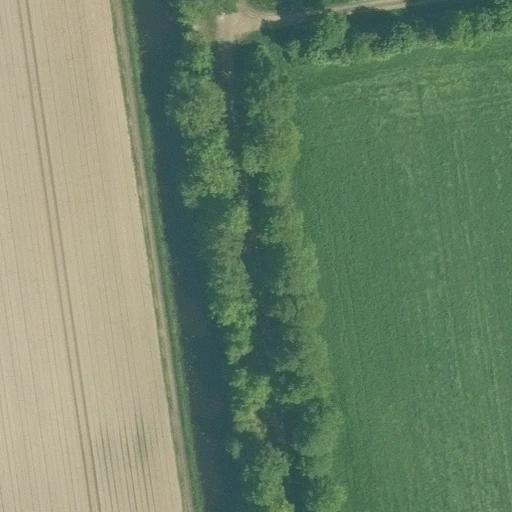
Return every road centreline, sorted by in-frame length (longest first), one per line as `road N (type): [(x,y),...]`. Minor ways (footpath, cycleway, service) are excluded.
road 1 (track): [(290,511),(224,52),(232,32),(227,0)]
road 2 (track): [(436,0),(232,32)]
